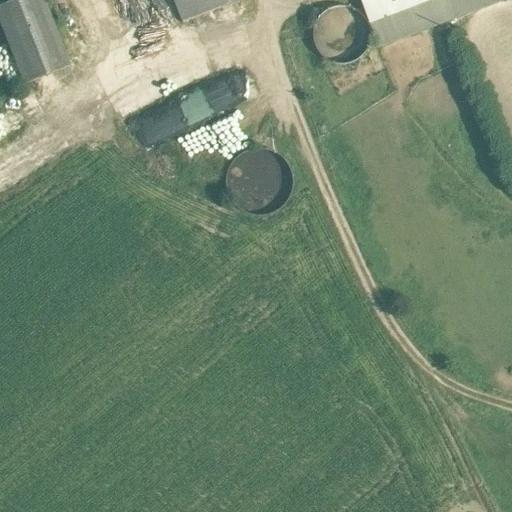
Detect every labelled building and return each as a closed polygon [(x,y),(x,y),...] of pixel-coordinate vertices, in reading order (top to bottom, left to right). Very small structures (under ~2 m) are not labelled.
[(42,0),(18,0),(0,7),(0,22),(24,84),(69,66),(42,0)] [(173,0),(182,22),(239,0),(173,0)] [(398,0),(365,13),(378,47),(502,0),(398,0)] [(368,46),(370,35),(368,24),(362,15),(352,8),(341,6),(330,9),(321,15),(314,25),(312,36),(315,47),(321,56),(331,62),(342,64),(353,62),(362,56),(368,46)] [(122,114),(166,97),(156,71),(112,88),(122,114)] [(290,195),(293,182),(290,170),(283,159),(272,152),(259,149),(246,152),(235,159),(228,170),(226,183),(228,196),(236,207),(247,214),(259,216),(272,214),(283,206),(290,195)]
